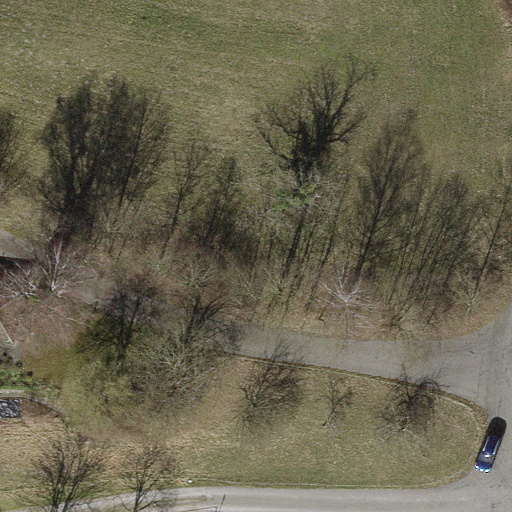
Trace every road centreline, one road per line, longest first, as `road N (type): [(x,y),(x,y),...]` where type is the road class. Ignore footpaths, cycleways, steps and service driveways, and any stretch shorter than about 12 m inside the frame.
road 1 (track): [(0,241),(143,310),(223,336),(511,371)]
road 2 (track): [(100,511),(214,500),(459,504),(511,486)]
